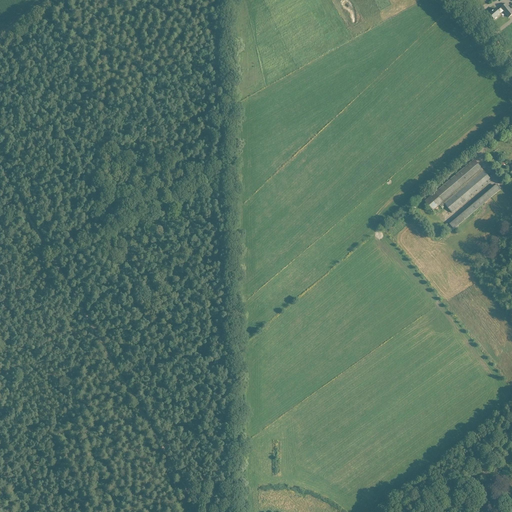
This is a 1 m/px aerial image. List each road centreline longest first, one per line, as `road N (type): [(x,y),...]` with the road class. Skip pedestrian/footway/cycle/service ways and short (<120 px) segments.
road 1 (track): [(238,511),(226,0)]
road 2 (track): [(0,174),(199,511)]
